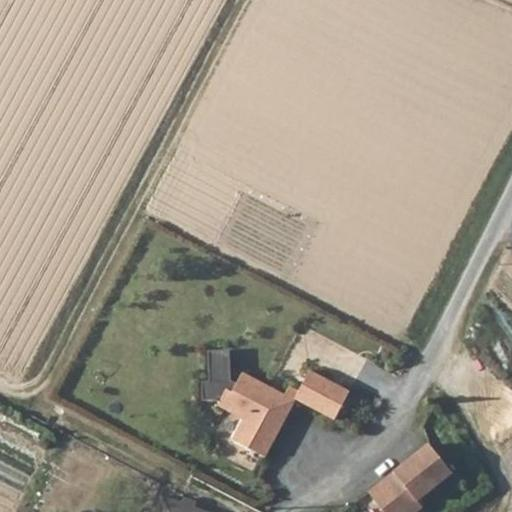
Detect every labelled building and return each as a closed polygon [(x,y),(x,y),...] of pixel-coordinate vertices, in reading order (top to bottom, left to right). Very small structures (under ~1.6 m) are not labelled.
[(336,418),(350,390),(310,369),(300,390),(292,386),(284,401),(278,398),(276,403),(266,397),(268,393),(263,391),(267,384),(243,372),(233,392),(228,389),(219,405),(244,418),(233,439),(267,456),(296,399),(336,418)] [(511,369),(469,394),(511,470),(511,369)] [(458,471),(434,440),(403,462),(405,464),(395,472),(420,502),(424,507),(429,503),(425,496),(458,471)] [(376,488),(394,511),(417,511),(424,507),(420,502),(395,472),(376,488)] [(160,511),(210,511),(168,491),(158,511),(160,511)]
